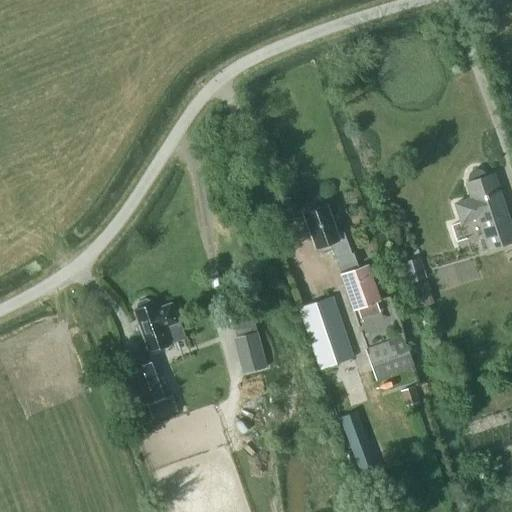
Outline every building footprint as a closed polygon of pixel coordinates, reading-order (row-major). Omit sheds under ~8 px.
[(477,169),(471,171),(469,173),(468,177),(469,181),(466,182),(471,198),(455,203),(461,222),(477,217),(488,249),(511,241),(511,243),(511,225),(510,226),(498,189),(493,191),(488,175),(485,176),(483,172),(481,169),(477,169)] [(357,264),(353,252),(351,253),(344,232),(337,234),(327,205),(303,214),(316,247),(329,242),(335,259),(336,259),(340,270),(357,264)] [(420,257),(400,262),(405,284),(426,278),(420,257)] [(340,274),(353,310),(380,300),(368,264),(340,274)] [(453,267),(435,268),(437,286),(466,284),(466,276),(454,277),(453,267)] [(413,283),(419,305),(438,300),(432,278),(413,283)] [(299,307),(319,369),(353,358),(332,296),(299,307)] [(139,302),(137,305),(138,308),(135,309),(140,324),(138,324),(148,351),(149,355),(155,353),(154,349),(186,337),(180,321),(178,321),(173,307),(167,304),(156,308),(154,302),(151,303),(150,300),(146,299),(139,302)] [(239,336),(248,371),(268,366),(259,331),(239,336)] [(365,349),(376,380),(414,366),(403,335),(365,349)] [(147,404),(164,398),(151,360),(132,367),(146,404),(147,404)] [(406,405),(419,400),(414,385),(401,390),(406,405)] [(173,395),(164,398),(147,404),(153,419),(178,410),(173,395)] [(352,441),(370,438),(366,414),(348,417),(352,441)]
